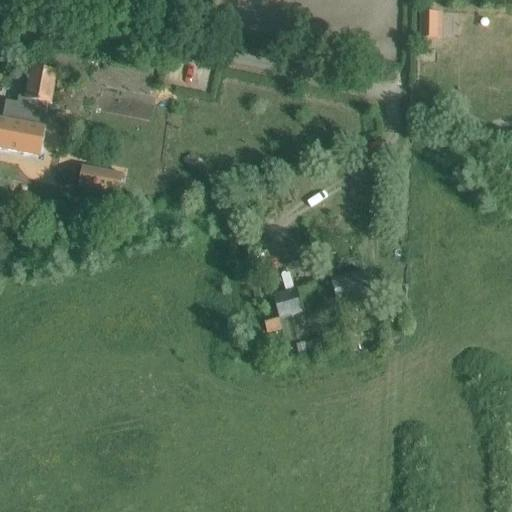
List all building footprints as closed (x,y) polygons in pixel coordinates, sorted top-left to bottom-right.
[(0,119),(0,149),(39,157),(45,128),(42,127),(47,104),(49,104),(55,73),(31,68),(25,98),(17,97),(16,103),(13,122),(1,120),(0,119)] [(125,95),(98,93),(97,116),(124,117),(125,95)] [(81,167),(77,188),(118,196),(122,175),(81,167)] [(354,309),(371,304),(363,272),(330,281),(336,304),(351,300),(354,309)] [(312,285),(271,296),(277,319),(278,320),(318,309),(312,285)] [(277,319),(263,323),(266,333),(281,329),(278,320),(277,319)]
